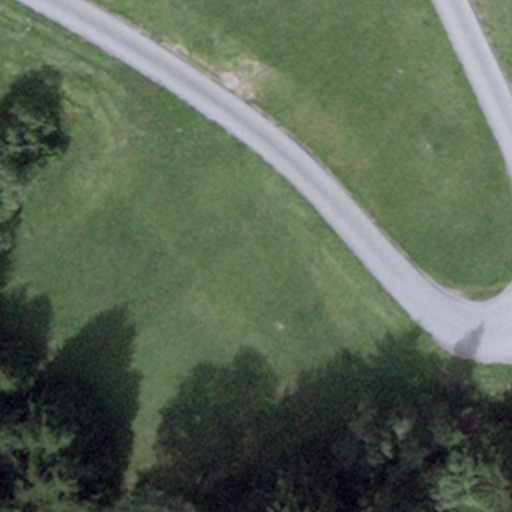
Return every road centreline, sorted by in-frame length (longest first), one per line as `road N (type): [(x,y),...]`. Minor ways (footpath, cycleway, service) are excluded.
road 1 (track): [(41,0),(166,73),(302,171),(426,306),(468,332),(511,326)]
road 2 (track): [(511,122),(454,0)]
